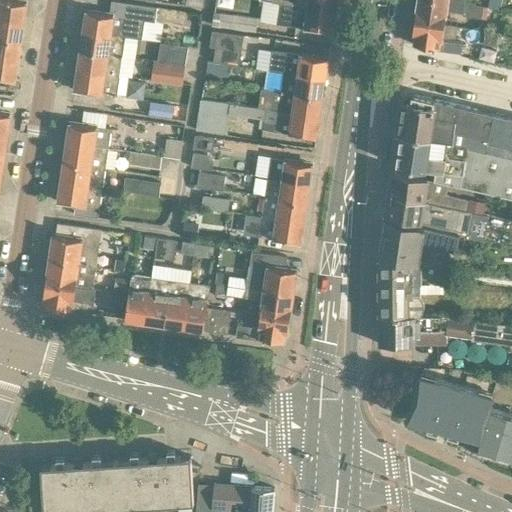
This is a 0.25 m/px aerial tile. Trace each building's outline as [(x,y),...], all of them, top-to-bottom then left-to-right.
[(0,0),(0,18),(23,22),(26,3),(11,1),(11,0),(0,0)] [(156,7),(111,0),(109,15),(85,12),(83,30),(125,37),(139,39),(142,20),(155,22),(156,7)] [(336,0),(272,0),(272,2),(281,4),(335,11),(336,0)] [(483,8),(466,6),(426,0),(417,0),(414,23),(444,27),(446,12),(463,14),(463,16),(481,19),(483,8)] [(500,10),(501,0),(489,0),(488,8),(500,10)] [(335,11),(281,4),(278,24),(332,32),(335,11)] [(255,32),(257,19),(220,14),(218,27),(255,32)] [(23,22),(0,18),(0,38),(21,41),(23,22)] [(457,29),(444,27),(414,23),(412,36),(415,37),(414,46),(460,52),(461,42),(455,41),(457,29)] [(125,37),(83,30),(80,49),(122,56),(125,37)] [(239,66),(244,35),(212,30),(210,47),(216,48),(213,62),(239,66)] [(498,34),(485,32),(483,44),(496,45),(498,34)] [(21,41),(0,38),(0,57),(18,60),(21,41)] [(161,42),(158,61),(186,65),(188,46),(161,42)] [(122,56),(80,49),(77,68),(119,75),(122,56)] [(269,71),(283,73),(325,79),(328,60),(271,51),(269,71)] [(18,60),(0,57),(0,78),(15,81),(18,60)] [(186,65),(158,61),(154,60),(151,81),(183,85),(186,65)] [(227,79),(230,66),(208,62),(206,75),(227,79)] [(119,75),(77,68),(74,89),(116,96),(119,75)] [(325,79),(283,73),(280,92),(322,98),(325,79)] [(148,84),(134,81),(131,94),(144,97),(148,84)] [(322,98),(280,92),(277,111),(319,118),(322,98)] [(403,101),(398,132),(428,137),(434,100),(412,95),(411,98),(406,102),(403,101)] [(229,115),(230,105),(201,100),(196,130),(227,134),(229,115)] [(511,117),(434,100),(428,137),(468,143),(466,148),(511,157),(511,117)] [(174,106),(162,104),(160,117),(172,118),(174,106)] [(248,107),(247,117),(264,120),(262,129),(316,137),(319,118),(277,111),(248,107)] [(0,134),(7,135),(10,114),(0,113),(0,134)] [(69,124),(66,144),(108,150),(111,130),(69,124)] [(468,143),(428,137),(398,132),(393,164),(438,172),(437,181),(451,184),(511,198),(511,157),(466,148),(468,143)] [(213,152),(215,137),(195,135),(193,149),(213,152)] [(180,160),(183,141),(168,139),(165,158),(180,160)] [(108,150),(66,144),(63,164),(105,169),(108,150)] [(160,170),(162,157),(129,152),(127,165),(160,170)] [(212,170),(213,159),(211,155),(194,152),(192,167),(212,170)] [(270,159),(267,179),(309,186),(312,165),(270,159)] [(105,169),(63,164),(60,181),(103,188),(105,169)] [(451,184),(437,181),(392,171),(389,193),(463,210),(466,211),(469,200),(448,195),(451,184)] [(223,191),(226,177),(200,173),(198,187),(223,191)] [(124,192),(136,194),(159,197),(161,183),(126,179),(124,192)] [(309,186),(267,179),(264,199),(306,205),(309,186)] [(103,188),(60,181),(57,202),(100,208),(103,188)] [(463,210),(389,193),(386,215),(421,223),(423,212),(461,221),(463,210)] [(228,211),(229,198),(204,195),(202,209),(228,211)] [(306,205),(264,199),(261,218),(304,224),(306,205)] [(483,215),(486,204),(469,200),(466,211),(470,212),(483,215)] [(304,224),(261,218),(247,215),(243,235),(301,243),(304,224)] [(379,260),(414,265),(416,253),(430,254),(431,247),(454,253),(458,237),(386,219),(379,260)] [(182,235),(197,237),(199,223),(184,221),(182,235)] [(48,260),(96,267),(101,230),(58,224),(56,236),(52,235),(48,260)] [(156,249),(158,238),(145,236),(143,248),(156,249)] [(177,241),(158,238),(156,249),(155,258),(174,261),(177,241)] [(181,253),(194,255),(196,244),(182,242),(181,253)] [(196,244),(194,255),(211,258),(213,247),(196,244)] [(246,289),(293,296),(297,271),(285,269),(287,257),(252,252),(246,289)] [(96,267),(48,260),(45,283),(93,290),(96,267)] [(414,265),(379,260),(380,315),(417,316),(421,312),(423,308),(424,302),(421,298),(417,295),(417,283),(443,283),(445,269),(414,265)] [(192,280),(194,269),(157,262),(155,273),(192,280)] [(218,273),(216,284),(223,285),(225,274),(218,273)] [(125,319),(145,322),(151,277),(131,274),(125,319)] [(151,277),(145,322),(164,325),(171,280),(151,277)] [(126,293),(128,280),(116,278),(114,291),(126,293)] [(171,280),(164,325),(183,328),(190,283),(171,280)] [(95,290),(93,290),(45,283),(43,298),(46,299),(45,308),(91,314),(92,304),(95,290)] [(190,283),(183,328),(203,331),(206,309),(209,286),(190,283)] [(227,299),(229,286),(223,285),(216,284),(215,297),(227,299)] [(258,314),(289,320),(293,296),(246,289),(244,289),(243,297),(260,300),(258,314)] [(125,309),(127,295),(115,293),(113,308),(125,309)] [(206,309),(203,331),(228,334),(231,313),(206,309)] [(289,320),(258,314),(256,329),(238,326),(237,336),(283,343),(285,334),(287,334),(289,320)] [(417,316),(380,315),(380,345),(444,346),(444,335),(472,339),(472,341),(511,345),(511,325),(447,317),(446,316),(417,316)] [(499,323),(510,325),(511,316),(500,315),(499,323)] [(450,431),(480,439),(481,440),(490,408),(493,395),(491,395),(490,398),(478,395),(479,391),(435,379),(434,382),(421,379),(422,375),(420,374),(408,419),(439,428),(438,430),(450,433),(450,431)] [(481,440),(480,439),(478,447),(496,452),(507,413),(490,408),(481,440)] [(511,414),(507,413),(496,452),(511,456),(511,414)] [(149,459),(116,461),(118,502),(119,502),(132,502),(133,506),(178,503),(178,499),(191,498),(191,503),(193,503),(190,456),(157,458),(157,456),(148,456),(149,459)] [(119,507),(119,502),(118,502),(116,461),(83,463),(83,460),(74,461),(74,463),(41,465),(43,511),(45,511),(45,507),(58,506),(58,511),(104,508),(104,503),(117,502),(117,507),(119,507)] [(272,511),(274,488),(214,483),(212,509),(227,510),(227,505),(231,505),(230,511),(272,511)]
